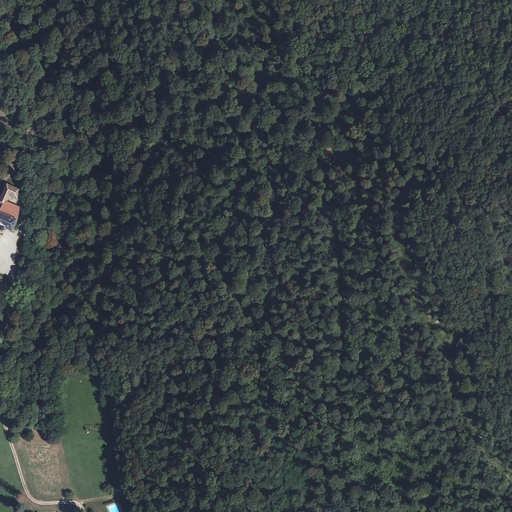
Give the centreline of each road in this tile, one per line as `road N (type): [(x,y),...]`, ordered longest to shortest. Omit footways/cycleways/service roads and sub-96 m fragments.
road 1 (track): [(98,355),(144,511)]
road 2 (track): [(86,511),(82,500),(29,498),(0,412)]
